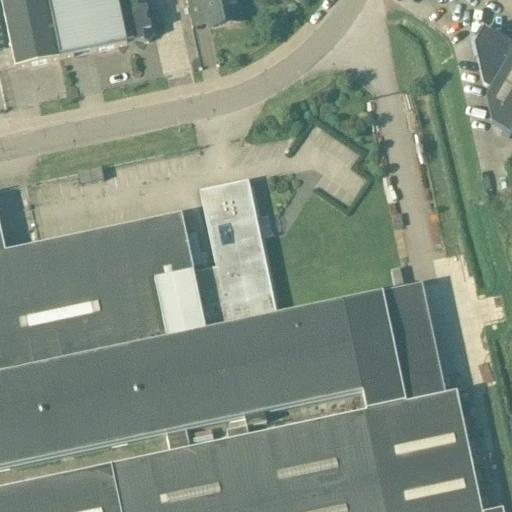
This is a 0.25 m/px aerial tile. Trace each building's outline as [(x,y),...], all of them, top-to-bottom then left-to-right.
[(61,62),(47,0),(0,0),(15,72),(61,62)] [(47,0),(61,62),(127,48),(127,46),(134,44),(135,47),(145,45),(143,36),(152,34),(147,10),(138,12),(136,3),(127,5),(126,0),(47,0)] [(186,0),(188,9),(204,6),(209,32),(241,25),(238,9),(241,6),(239,0),(186,0)] [(511,43),(484,28),(474,45),(483,87),(490,91),(486,99),(492,126),(511,137),(511,136),(511,43)] [(104,184),(101,170),(77,175),(80,189),(104,184)] [(0,474),(166,439),(171,457),(0,493),(0,511),(480,511),(457,396),(367,415),(190,453),(189,448),(213,442),(211,433),(187,439),(186,435),(362,397),(351,342),(391,334),(384,301),(344,309),(343,305),(277,320),(248,184),(200,195),(216,272),(194,276),(181,218),(6,255),(0,229),(0,474)]
